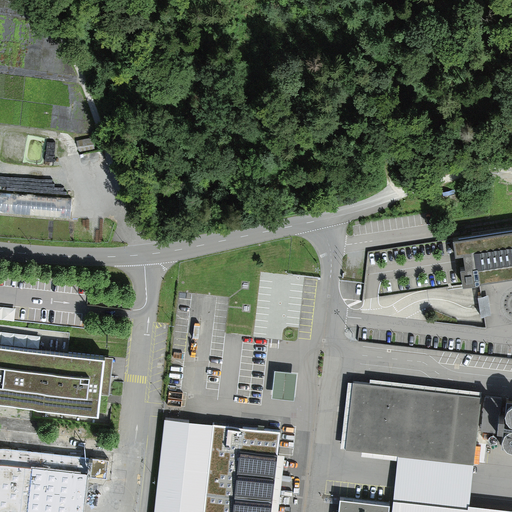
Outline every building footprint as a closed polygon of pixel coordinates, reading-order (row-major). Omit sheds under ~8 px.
[(48,198),(47,217),(73,218),(73,198),(48,198)] [(511,228),(454,237),(460,283),(511,275),(511,228)] [(491,298),(481,299),(483,318),(493,317),(491,298)] [(0,319),(16,321),(17,309),(0,306),(0,319)] [(0,401),(97,412),(103,358),(38,351),(0,346),(0,401)] [(277,374),(274,401),(296,403),(299,376),(277,374)] [(353,380),(346,450),(396,456),(472,464),(474,464),(482,394),(353,380)] [(204,511),(214,424),(165,419),(154,511),(204,511)] [(214,424),(204,511),(271,511),(280,431),(261,429),(214,424)] [(0,511),(84,511),(90,458),(0,448),(0,511)] [(396,456),(393,498),(468,505),(468,502),(472,464),(396,456)] [(389,511),(391,500),(341,495),(339,511),(389,511)] [(511,511),(511,507),(468,502),(468,505),(393,498),(391,500),(389,511),(511,511)]
